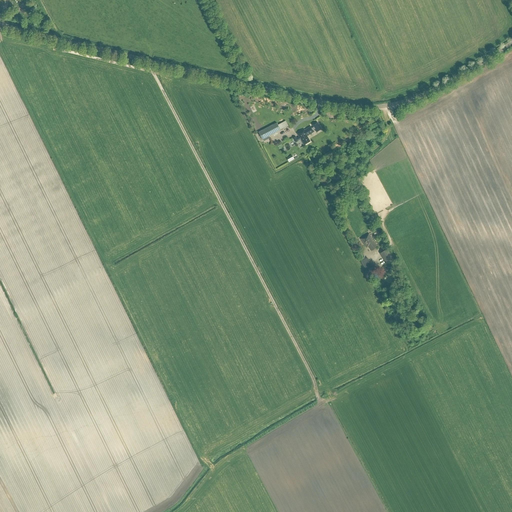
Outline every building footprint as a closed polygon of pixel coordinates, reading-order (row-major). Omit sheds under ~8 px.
[(279,125),(281,130),(289,126),(286,121),(279,125)] [(262,140),(276,132),(273,125),(259,132),(262,140)] [(304,130),(298,134),(304,145),(311,141),(307,136),(314,132),(310,127),(304,130)] [(377,247),(369,233),(361,239),(366,247),(369,246),(372,250),(377,247)] [(387,249),(382,252),(380,254),(386,264),(394,260),(387,249)] [(368,269),(371,267),(372,267),(367,258),(365,259),(364,257),(360,260),(361,261),(360,262),(366,271),(368,269)]
